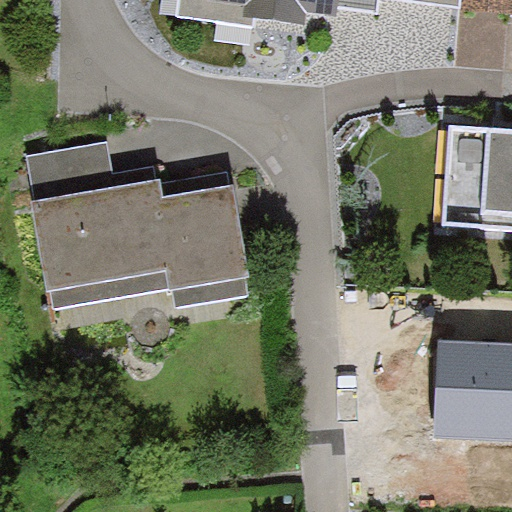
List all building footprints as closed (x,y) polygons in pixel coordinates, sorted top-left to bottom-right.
[(339,0),(207,0),(207,3),(245,8),(243,20),(305,28),(307,16),(337,20),(339,0)] [(396,0),(461,9),(461,0),(396,0)] [(511,0),(461,0),(461,9),(461,13),(511,16),(511,0)] [(511,132),(450,129),(443,228),(511,232),(511,132)] [(108,144),(27,158),(35,205),(32,205),(47,295),(52,295),(54,310),(170,290),(171,296),(175,295),(178,310),(249,298),(247,283),(249,282),(230,173),(158,186),(155,168),(113,175),(108,144)] [(511,344),(439,341),(434,438),(511,441),(511,344)]
